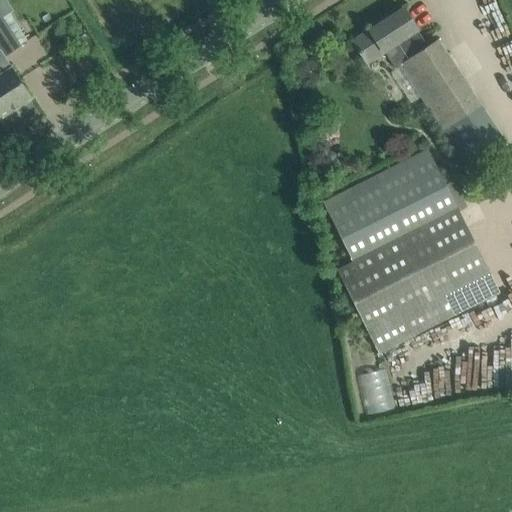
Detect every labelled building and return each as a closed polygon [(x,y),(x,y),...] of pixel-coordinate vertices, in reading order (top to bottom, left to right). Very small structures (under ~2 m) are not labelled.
[(443,130),(480,106),(437,40),(427,46),(416,30),(416,29),(403,9),(353,42),(367,64),(385,52),(395,68),(400,64),(443,130)] [(20,46),(7,26),(11,24),(5,14),(2,16),(1,14),(0,14),(0,46),(6,55),(20,46)] [(0,75),(0,118),(31,98),(12,68),(0,75)] [(426,159),(330,209),(358,262),(339,272),(380,348),(495,288),(426,159)] [(357,374),(366,414),(395,407),(387,368),(357,374)]
